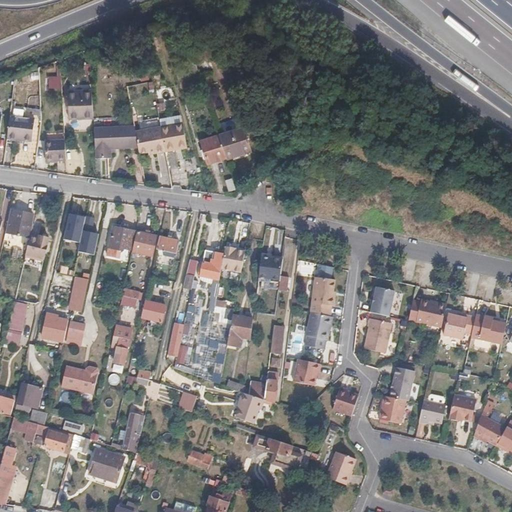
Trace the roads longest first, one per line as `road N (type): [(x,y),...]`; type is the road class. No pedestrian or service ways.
road 1 (residential): [(361,237),(256,211),(0,174)]
road 2 (motorway): [(300,0),(331,11),(511,124)]
road 3 (residential): [(364,438),(357,427),(372,381),(346,358),(361,237)]
road 4 (motorway): [(356,0),(511,118)]
road 5 (unknown): [(256,211),(365,89)]
road 6 (residential): [(364,438),(462,456),(511,483)]
road 7 (residential): [(511,272),(361,237)]
road 8 (motorway): [(0,53),(115,0)]
